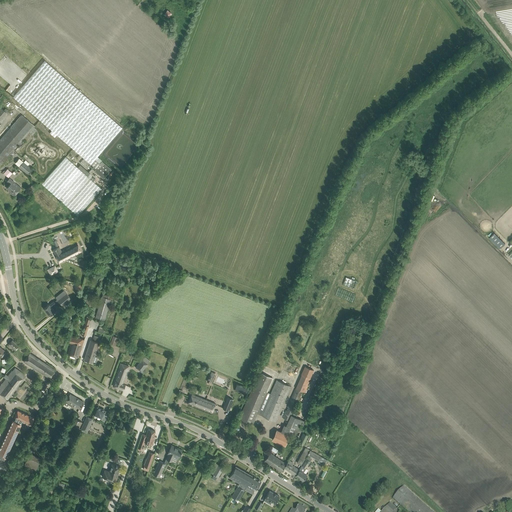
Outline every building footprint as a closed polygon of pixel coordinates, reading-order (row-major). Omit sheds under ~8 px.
[(57,134),(91,163),(122,127),(45,60),(13,96),(52,130),(57,134)] [(0,165),(1,164),(10,155),(12,156),(14,153),(12,152),(18,145),(21,147),(25,143),(22,140),(29,132),(32,135),(37,129),(34,127),(35,125),(22,114),(9,129),(0,139),(0,165)] [(102,189),(78,167),(66,157),(42,184),(78,216),(102,189)] [(91,164),(96,168),(94,170),(103,178),(111,169),(102,161),(99,163),(95,159),(91,164)] [(19,166),(27,173),(31,168),(23,162),(19,166)] [(8,177),(12,172),(7,168),(3,172),(8,177)] [(21,188),(10,178),(7,181),(10,184),(6,188),(10,190),(9,191),(14,196),(17,192),(21,188)] [(494,233),(490,237),(500,248),(505,243),(494,233)] [(78,244),(73,246),(75,249),(76,250),(77,254),(81,252),(78,245),(78,244)] [(75,249),(73,246),(61,252),(59,248),(60,248),(59,247),(53,250),(55,254),(60,263),(77,254),(76,250),(75,249)] [(84,304),(92,306),(96,294),(87,292),(84,304)] [(58,306),(61,304),(62,305),(71,298),(66,293),(58,300),(57,299),(54,302),(53,301),(49,304),(44,308),(49,316),(55,311),(51,307),(56,303),(58,306)] [(102,296),(96,317),(105,320),(111,299),(108,298),(102,296)] [(110,343),(116,346),(119,337),(113,335),(110,343)] [(70,342),(72,343),(68,354),(79,357),(84,339),(72,336),(70,342)] [(91,339),(86,354),(84,359),(93,362),(93,361),(96,362),(98,357),(95,356),(99,342),(91,339)] [(19,346),(12,340),(8,344),(15,350),(19,346)] [(24,361),(28,364),(50,378),(55,370),(30,353),(24,361)] [(144,369),(145,367),(146,367),(148,364),(147,364),(150,360),(145,357),(142,360),(142,359),(136,367),(142,372),(144,369)] [(121,363),(114,381),(113,385),(123,389),(125,385),(123,384),(129,366),(121,363)] [(287,410),(286,410),(283,417),(289,420),(286,425),(284,425),(283,429),(281,432),(277,430),(273,440),(285,445),(289,437),(291,438),(293,433),(299,436),(305,421),(291,414),(302,391),(304,392),(314,370),(305,366),(301,374),(302,375),(296,389),(296,388),(287,407),(288,407),(287,410)] [(0,386),(0,393),(0,394),(1,393),(8,399),(23,379),(22,379),(24,375),(17,369),(10,378),(8,376),(6,378),(0,386)] [(253,423),(258,413),(261,415),(276,421),(291,386),(277,380),(264,410),(260,408),(273,378),(260,372),(239,418),(253,424),(254,423),(253,423)] [(66,401),(64,404),(67,406),(68,404),(72,406),(73,404),(80,408),(84,402),(70,393),(66,401)] [(188,403),(212,412),(216,403),(192,394),(188,403)] [(223,408),(229,411),(234,399),(228,397),(223,408)] [(97,407),(94,414),(102,418),(102,417),(105,419),(107,415),(104,414),(105,410),(104,410),(104,409),(103,409),(97,407)] [(15,418),(14,420),(20,423),(21,423),(22,421),(27,423),(26,427),(29,429),(32,422),(34,418),(18,410),(14,417),(15,418)] [(54,456),(62,460),(82,422),(74,418),(54,456)] [(20,423),(14,420),(13,420),(10,426),(17,429),(20,423)] [(85,421),(81,430),(87,432),(91,423),(85,421)] [(17,429),(10,426),(7,433),(14,436),(17,429)] [(148,429),(146,435),(142,434),(138,447),(142,449),(145,442),(153,445),(154,442),(153,442),(154,440),(156,436),(154,435),(155,431),(148,429)] [(300,443),(306,446),(312,436),(305,432),(300,443)] [(14,436),(7,433),(4,439),(11,442),(14,436)] [(11,442),(4,439),(1,445),(8,448),(11,442)] [(8,448),(1,445),(0,447),(0,452),(5,455),(8,448)] [(168,454),(166,458),(172,461),(174,456),(178,458),(182,450),(172,445),(168,454)] [(307,455),(310,450),(306,447),(297,462),(302,465),(307,455)] [(321,456),(310,450),(307,455),(308,455),(310,456),(311,455),(319,460),(321,456)] [(30,453),(24,465),(36,470),(41,458),(30,453)] [(265,460),(273,466),(278,458),(270,453),(265,460)] [(300,470),(296,475),(299,477),(299,478),(301,480),(302,479),(303,480),(307,474),(304,472),(306,468),(310,461),(312,458),(308,456),(302,466),(300,470)] [(145,461),(144,464),(145,465),(144,466),(150,468),(152,461),(152,460),(153,459),(147,457),(147,458),(146,458),(145,460),(145,461)] [(281,472),(284,467),(286,464),(278,458),(273,466),(281,472)] [(284,467),(296,475),(300,470),(292,464),(293,462),(289,460),(286,464),(284,467)] [(160,461),(153,474),(159,477),(166,463),(160,461)] [(210,472),(213,473),(213,474),(218,477),(224,467),(215,462),(210,471),(211,471),(210,472)] [(102,477),(111,479),(110,483),(115,484),(118,474),(117,474),(118,472),(119,472),(121,467),(118,466),(118,465),(116,465),(112,464),(109,471),(105,470),(102,477)] [(236,466),(233,470),(229,477),(240,483),(232,497),(238,500),(248,484),(256,489),(261,481),(236,466)] [(432,511),(403,486),(393,498),(408,511),(432,511)] [(269,500),(275,503),(280,496),(269,490),(265,498),(264,500),(267,502),(269,500)] [(259,500),(255,507),(259,510),(263,503),(259,500)]
